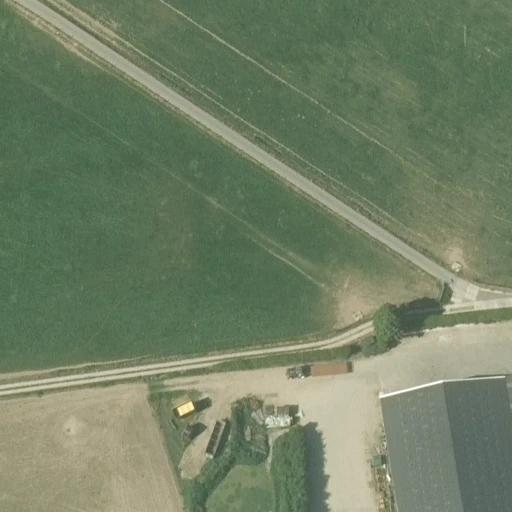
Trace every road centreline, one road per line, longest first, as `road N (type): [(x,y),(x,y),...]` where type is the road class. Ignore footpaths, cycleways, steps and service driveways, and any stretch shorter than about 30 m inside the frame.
road 1 (track): [(493,305),(20,0)]
road 2 (track): [(493,305),(377,322),(335,347),(0,392)]
